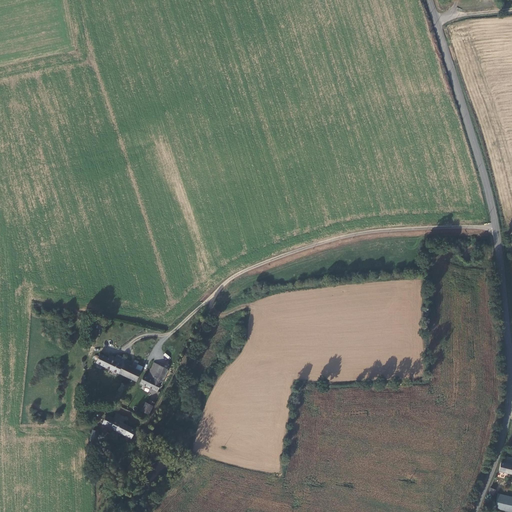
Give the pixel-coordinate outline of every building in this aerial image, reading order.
[(135,367),(131,366),(128,364),(130,360),(116,354),(115,356),(111,355),(109,358),(108,358),(99,354),(98,356),(97,356),(95,356),(94,357),(93,358),(93,360),(94,361),(95,362),(96,362),(95,364),(136,381),(140,372),(140,371),(142,367),(136,365),(135,367)] [(157,390),(167,369),(153,364),(148,377),(144,375),(140,383),(157,390)] [(97,384),(87,382),(84,398),(94,399),(97,384)] [(150,412),(155,401),(151,399),(149,401),(147,400),(143,408),(150,412)] [(123,422),(125,416),(115,414),(114,418),(106,416),(103,425),(125,431),(127,424),(123,422)] [(136,427),(127,424),(125,431),(134,434),(136,427)] [(511,473),(511,458),(510,458),(508,462),(503,461),(499,471),(511,473)] [(511,493),(500,493),(498,510),(511,511),(511,493)]
